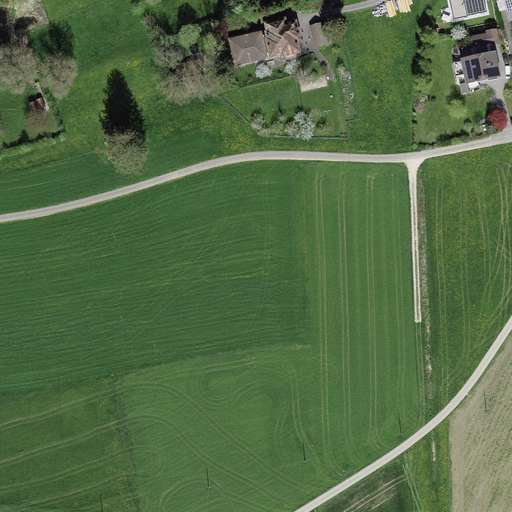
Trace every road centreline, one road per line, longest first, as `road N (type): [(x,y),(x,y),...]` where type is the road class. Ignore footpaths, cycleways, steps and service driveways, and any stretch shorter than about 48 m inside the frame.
road 1 (track): [(416,439),(423,396),(413,155),(247,158),(0,219)]
road 2 (track): [(511,324),(450,409),(303,511)]
